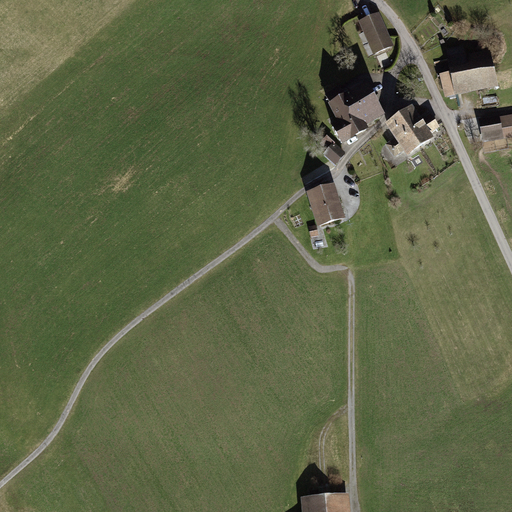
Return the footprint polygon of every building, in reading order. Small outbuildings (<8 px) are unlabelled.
[(378,16),(362,23),(375,53),(391,46),(378,16)] [(451,73),(442,75),(447,97),(456,95),(455,90),(495,82),(489,56),(466,61),(464,49),(446,53),(451,73)] [(354,109),(365,129),(377,123),(374,118),(381,114),(370,95),(370,94),(364,83),(343,95),(339,88),(326,96),(330,103),(334,101),(340,98),(348,113),(354,109)] [(340,98),(334,101),(353,136),(365,129),(354,109),(348,113),(340,98)] [(334,101),(330,103),(341,123),(333,127),(342,143),(353,136),(334,101)] [(399,116),(419,147),(430,139),(427,134),(438,127),(431,117),(420,124),(410,109),(399,116)] [(419,147),(399,116),(387,124),(398,139),(388,146),(394,155),(404,149),(408,154),(419,147)] [(498,117),(481,120),(484,138),(501,135),(498,117)] [(329,150),(334,145),(326,138),(322,143),(329,150)] [(344,154),(334,145),(329,150),(325,154),(335,163),(344,154)] [(331,186),(310,193),(320,225),(342,218),(331,186)] [(320,499),(331,498),(329,486),(319,487),(320,499)] [(320,499),(309,500),(310,511),(342,511),(341,497),(331,498),(320,499)]
